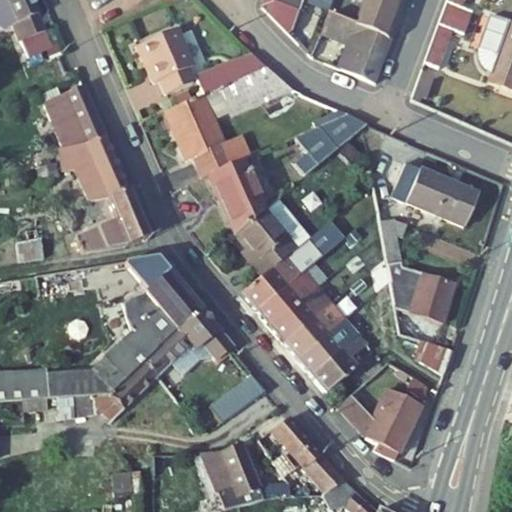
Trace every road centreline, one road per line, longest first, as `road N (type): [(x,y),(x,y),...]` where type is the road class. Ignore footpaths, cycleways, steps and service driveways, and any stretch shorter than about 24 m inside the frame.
road 1 (residential): [(63,0),(179,255),(341,454),(415,511)]
road 2 (secondary): [(511,301),(447,511)]
road 3 (residential): [(237,16),(302,77),(384,114)]
road 4 (residential): [(384,114),(511,168)]
road 5 (residential): [(428,0),(384,114)]
